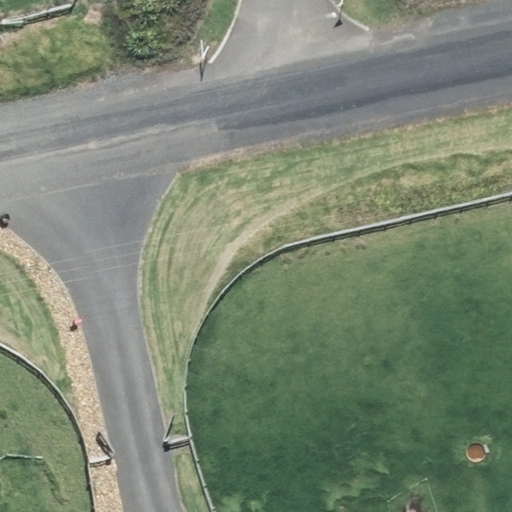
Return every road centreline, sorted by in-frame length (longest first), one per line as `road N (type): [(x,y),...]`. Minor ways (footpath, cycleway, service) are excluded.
road 1 (residential): [(300,104),(0,166)]
road 2 (residential): [(511,59),(300,104)]
